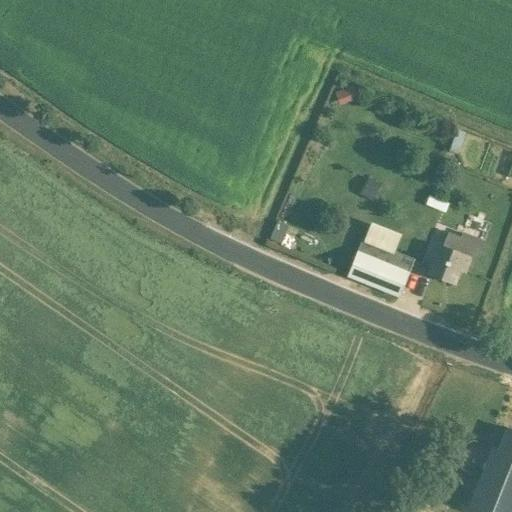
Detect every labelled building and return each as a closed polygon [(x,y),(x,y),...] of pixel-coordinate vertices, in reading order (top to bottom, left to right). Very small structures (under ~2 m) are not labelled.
[(354,84),(335,91),(340,104),(359,98),(354,84)] [(465,132),(456,129),(449,151),(458,154),(465,132)] [(361,194),(371,201),(382,184),(371,177),(361,194)] [(426,204),(433,208),(437,204),(439,200),(429,196),(426,204)] [(279,243),(283,234),(274,230),(270,239),(279,243)] [(471,256),(457,250),(461,236),(448,232),(443,245),(439,243),(428,273),(454,284),(459,270),(465,272),(471,256)] [(390,264),(357,251),(347,275),(399,296),(409,272),(390,264)] [(511,511),(511,429),(508,428),(496,458),(490,456),(470,507),(481,511),(511,511)] [(443,455),(458,461),(463,449),(448,442),(443,455)]
